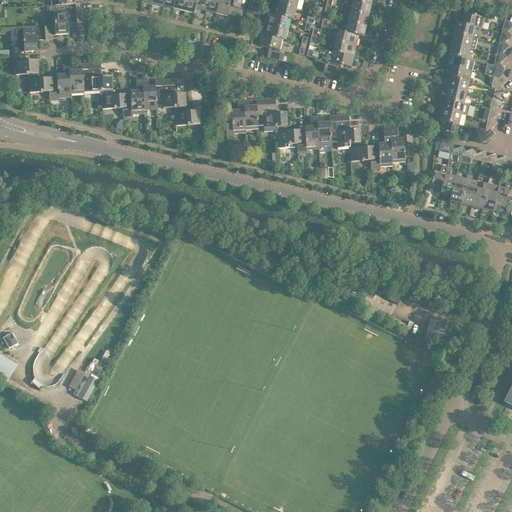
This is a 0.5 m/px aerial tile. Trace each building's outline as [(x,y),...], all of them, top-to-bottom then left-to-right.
[(51,0),(52,5),(65,4),(66,10),(81,9),(80,2),(74,3),(73,0),(51,0)] [(173,0),(172,7),(182,10),(184,0),(173,0)] [(192,12),(195,0),(184,0),(182,10),(192,12)] [(204,10),(206,0),(195,0),(192,12),(193,13),(194,7),(204,10)] [(215,12),(217,0),(206,0),(204,10),(215,12)] [(217,0),(215,12),(226,15),(228,5),(238,7),(240,0),(217,0)] [(297,0),(277,0),(276,5),(295,9),(297,0)] [(370,5),(351,0),(348,11),(368,16),(370,5)] [(50,34),(67,33),(67,23),(82,22),(81,9),(66,10),(65,4),(52,5),(48,5),(48,11),(43,11),(44,24),(49,24),(49,26),(50,26),(50,34)] [(295,9),(276,5),(274,15),(286,18),(293,20),(295,9)] [(368,16),(348,11),(346,21),(365,26),(368,16)] [(274,15),(265,12),(262,23),(284,28),(286,18),(274,15)] [(455,22),(480,28),(482,22),(486,23),(488,16),(483,15),(482,17),(464,12),(461,23),(455,21),(455,22)] [(503,20),(500,33),(503,33),(506,31),(511,25),(508,21),(503,20)] [(365,26),(346,21),(343,32),(358,36),(363,37),(365,26)] [(480,28),(455,22),(452,32),(476,38),(477,34),(473,33),(474,27),(480,29),(480,28)] [(284,28),(262,23),(260,34),(281,39),(284,28)] [(50,26),(49,26),(43,26),(43,27),(35,27),(22,28),(14,28),(15,45),(11,45),(12,55),(24,54),(24,51),(37,50),(36,39),(44,39),(45,39),(51,39),(50,34),(50,26)] [(358,36),(343,32),(336,30),(334,41),(355,46),(358,36)] [(500,33),(498,43),(501,44),(504,41),(510,35),(506,31),(503,33),(500,33)] [(449,43),(469,48),(474,49),(476,38),(452,32),(449,43)] [(281,39),(260,34),(257,44),(268,47),(266,57),(281,61),(283,53),(278,52),(279,49),(281,39)] [(355,46),(334,41),(331,52),(353,57),(355,46)] [(498,43),(495,54),(498,55),(501,52),(507,46),(504,41),(501,44),(498,43)] [(447,54),(467,58),(469,48),(449,43),(447,54)] [(353,57),(331,52),(328,65),(324,64),(322,71),(337,75),(338,72),(339,69),(340,65),(350,67),(353,57)] [(495,54),(492,65),(496,65),(498,63),(505,57),(501,52),(498,55),(495,54)] [(37,72),(37,61),(37,59),(24,60),(24,54),(12,55),(12,62),(14,62),(14,73),(25,73),(25,74),(27,73),(27,72),(37,72)] [(444,64),(470,71),(470,70),(473,60),(467,58),(447,54),(444,64)] [(87,62),(83,63),(80,63),(81,69),(75,70),(75,63),(68,64),(70,97),(71,96),(71,93),(83,92),(82,78),(88,78),(87,69),(87,62)] [(485,74),(492,76),(497,77),(501,74),(502,67),(498,63),(496,65),(492,65),(487,63),(485,74)] [(68,64),(64,64),(61,64),(62,70),(63,70),(63,74),(56,74),(56,77),(57,92),(48,93),(48,100),(58,99),(58,97),(70,97),(68,64)] [(470,71),(444,64),(444,65),(451,67),(448,77),(471,82),(471,81),(471,79),(470,79),(469,78),(470,71)] [(88,78),(82,78),(83,92),(83,89),(88,89),(88,90),(99,90),(101,90),(101,89),(111,89),(110,76),(100,77),(100,68),(87,69),(88,78)] [(27,72),(27,73),(28,92),(39,91),(39,92),(42,92),(42,91),(48,91),(48,93),(57,92),(56,77),(38,78),(37,72),(27,72)] [(489,86),(493,87),(497,88),(499,86),(506,80),(501,74),(497,77),(492,76),(489,86)] [(471,82),(448,77),(446,87),(465,92),(466,87),(468,87),(469,87),(470,86),(470,85),(471,82)] [(141,80),(143,113),(144,113),(144,109),(155,109),(154,94),(161,94),(160,86),(160,79),(153,80),(154,86),(148,87),(148,80),(141,80)] [(130,109),(124,109),(121,110),(122,116),(131,116),(131,113),(143,113),(141,80),(135,81),(135,87),(136,86),(136,90),(129,91),(129,93),(130,109)] [(154,94),(155,109),(156,109),(156,106),(161,106),(161,107),(172,106),(172,107),(174,107),(174,106),(180,105),(184,105),(183,92),(174,93),(173,85),(160,86),(161,94),(154,94)] [(493,87),(491,98),(494,99),(497,96),(503,90),(499,86),(497,88),(493,87)] [(443,98),(463,103),(465,92),(446,87),(443,98)] [(101,89),(101,108),(113,108),(121,107),(121,110),(124,109),(130,109),(129,93),(111,94),(111,89),(101,89)] [(491,98),(488,109),(491,110),(494,107),(501,101),(497,96),(494,99),(491,98)] [(244,129),(257,128),(256,114),(261,114),(260,105),(260,98),(254,99),(254,105),(249,105),(248,99),(241,99),(244,132),(244,129)] [(461,109),(461,107),(466,109),(467,108),(468,104),(463,103),(443,98),(441,109),(460,113),(464,114),(465,110),(461,109)] [(232,133),(244,132),(241,99),(236,100),(236,106),(237,109),(229,110),(230,115),(223,115),(225,135),(232,135),(232,133)] [(184,105),(180,105),(174,106),(174,107),(174,112),(174,125),(187,124),(190,124),(199,123),(198,108),(200,108),(200,101),(192,102),(192,108),(193,108),(193,110),(185,111),(184,105)] [(256,114),(257,128),(257,126),(262,125),(262,131),(274,131),(275,131),(275,126),(274,125),(285,125),(284,111),(274,112),(274,104),(260,105),(261,114),(256,114)] [(488,109),(486,119),(489,120),(492,118),(498,112),(494,107),(491,110),(488,109)] [(438,119),(457,124),(460,113),(441,109),(438,119)] [(317,145),(319,145),(330,145),(329,130),(335,130),(335,121),(334,115),(328,115),(328,121),(322,122),(322,115),(315,116),(317,149),(318,149),(317,145)] [(296,152),(300,152),(305,151),(305,149),(317,149),(315,116),(309,116),(309,123),(310,122),(310,126),(303,126),(303,129),(304,144),(295,145),(296,152)] [(486,119),(483,130),(486,131),(489,129),(496,122),(492,118),(489,120),(486,119)] [(435,130),(441,132),(455,135),(457,124),(438,119),(435,130)] [(348,142),(358,141),(357,128),(348,129),(347,120),(335,121),(335,130),(329,130),(330,145),(330,142),(335,142),(335,148),(348,147),(348,142)] [(285,130),(285,125),(274,125),(275,126),(275,131),(274,131),(275,148),(281,148),(287,148),(287,145),(287,144),(289,144),(290,143),(295,143),(295,145),(304,144),(303,129),(285,130)] [(369,169),(376,168),(379,168),(378,165),(390,165),(388,126),(382,126),(383,139),(384,139),(384,143),(376,144),(376,145),(377,161),(369,162),(369,169)] [(388,126),(390,165),(391,165),(391,162),(403,161),(403,151),(405,151),(406,153),(412,153),(411,134),(404,135),(404,138),(394,139),(394,136),(395,136),(395,126),(388,126)] [(483,130),(481,141),(483,142),(493,133),(489,129),(486,131),(483,130)] [(451,143),(434,139),(433,149),(448,153),(449,150),(453,148),(451,143)] [(348,147),(349,162),(369,161),(369,162),(377,161),(376,145),(359,147),(358,141),(348,142),(348,147)] [(448,153),(459,155),(460,152),(463,151),(461,145),(453,148),(449,150),(448,153)] [(459,155),(470,158),(471,155),(474,154),(472,148),(463,151),(460,152),(459,155)] [(470,158),(480,161),(481,158),(485,156),(483,150),(474,154),(471,155),(470,158)] [(480,161),(491,163),(492,160),(495,159),(493,153),(485,156),(481,158),(480,161)] [(491,163),(502,166),(503,163),(506,161),(504,155),(495,159),(492,160),(491,163)] [(448,201),(454,175),(448,174),(450,167),(445,166),(444,172),(439,192),(449,194),(448,201)] [(428,189),(439,192),(444,172),(433,170),(428,189)] [(454,175),(448,201),(459,204),(465,178),(454,175)] [(465,178),(459,204),(470,206),(474,187),(468,185),(470,179),(465,178)] [(497,185),(491,211),(492,211),(492,209),(495,210),(496,205),(504,207),(510,182),(505,181),(503,187),(497,185)] [(474,187),(470,206),(480,209),(486,183),(482,182),(480,188),(474,187)] [(480,209),(491,211),(497,185),(486,183),(480,209)] [(10,332),(1,337),(7,347),(16,342),(10,332)] [(74,389),(72,393),(77,396),(86,401),(102,371),(94,367),(89,375),(83,372),(74,389)] [(511,381),(508,390),(502,401),(504,402),(511,406),(511,381)]
